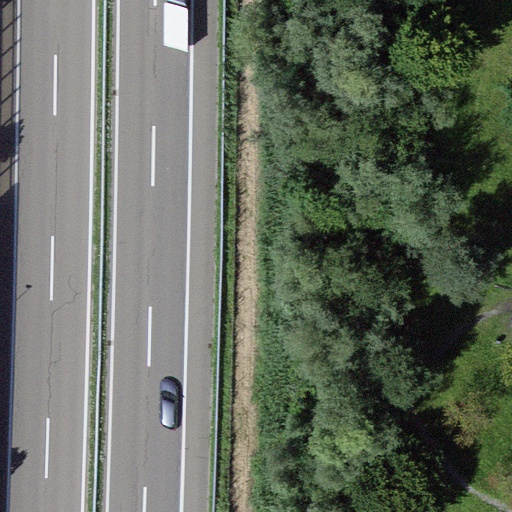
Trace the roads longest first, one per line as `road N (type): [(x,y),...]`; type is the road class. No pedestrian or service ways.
road 1 (motorway): [(143,511),(154,0)]
road 2 (motorway): [(56,0),(46,511)]
